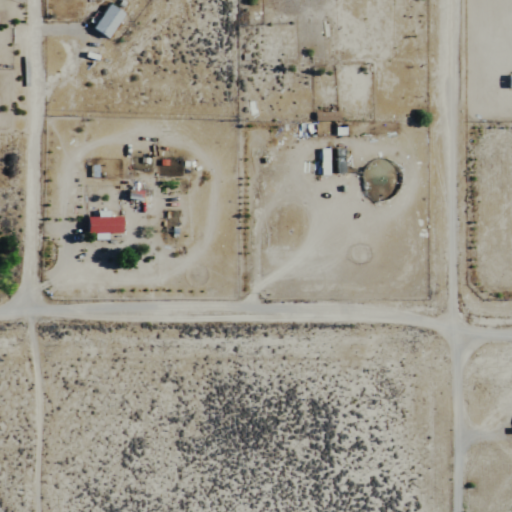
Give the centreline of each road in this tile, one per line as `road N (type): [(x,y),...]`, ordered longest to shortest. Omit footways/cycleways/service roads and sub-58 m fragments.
road 1 (residential): [(0,333),(511,333)]
road 2 (residential): [(448,333),(445,0)]
road 3 (residential): [(30,0),(30,333)]
road 4 (residential): [(449,511),(448,333)]
